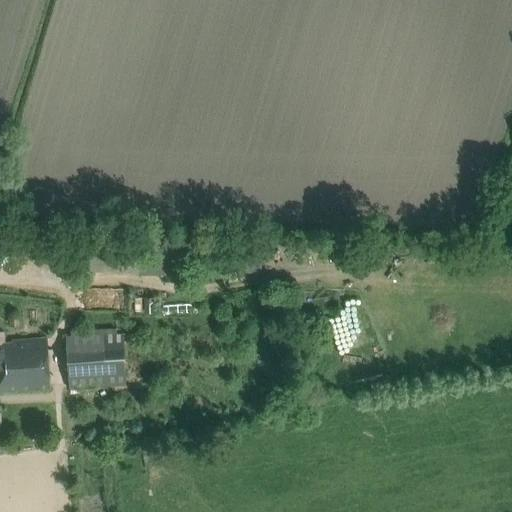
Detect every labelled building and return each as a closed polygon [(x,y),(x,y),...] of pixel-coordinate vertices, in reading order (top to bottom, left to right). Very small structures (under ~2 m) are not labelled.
[(137,238),(87,235),(85,270),(135,273),(137,238)] [(220,243),(218,272),(237,273),(239,244),(220,243)] [(154,297),(144,297),(144,312),(154,312),(154,297)] [(8,313),(9,328),(20,327),(19,312),(8,313)] [(71,336),(65,336),(67,357),(68,378),(69,389),(106,387),(125,385),(122,333),(116,334),(116,333),(116,328),(70,331),(71,336)] [(0,391),(48,389),(44,338),(9,341),(9,342),(2,344),(2,332),(0,332),(0,391)]
